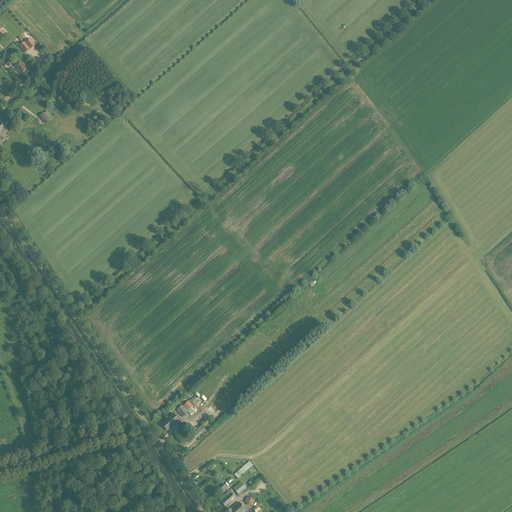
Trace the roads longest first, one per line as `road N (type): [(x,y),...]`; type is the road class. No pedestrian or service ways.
road 1 (track): [(428,0),(94,300)]
road 2 (track): [(181,480),(218,455),(254,457),(267,448),(511,229)]
road 3 (tertiary): [(204,511),(0,209)]
road 4 (track): [(163,494),(122,438),(0,471)]
